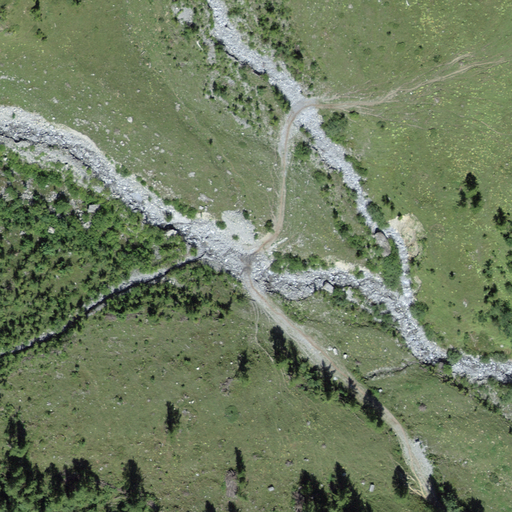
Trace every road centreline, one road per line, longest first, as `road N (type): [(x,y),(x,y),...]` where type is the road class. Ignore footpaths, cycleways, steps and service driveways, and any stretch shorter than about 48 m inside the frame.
road 1 (track): [(265,264),(256,280),(279,315),(407,446),(445,511)]
road 2 (track): [(380,97),(322,107),(292,128),(282,233),(265,264)]
road 3 (track): [(380,97),(511,62)]
